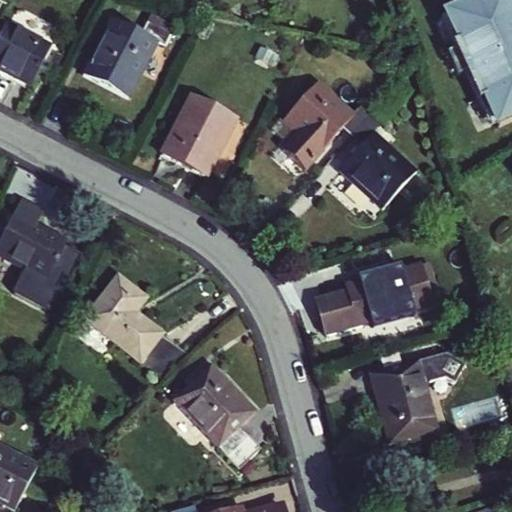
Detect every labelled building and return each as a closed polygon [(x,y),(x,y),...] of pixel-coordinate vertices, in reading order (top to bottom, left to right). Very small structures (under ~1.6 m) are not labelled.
[(511,13),(506,0),(465,0),(441,11),(454,40),(447,43),(450,50),(469,94),(472,100),(479,98),(491,127),(511,117),(511,33),(509,27),(511,25),(511,13)] [(148,22),(141,34),(112,19),(83,76),(127,99),(157,42),(165,47),(171,34),(148,22)] [(49,47),(5,25),(0,34),(0,70),(30,86),(49,47)] [(469,94),(450,50),(444,53),(463,96),(469,94)] [(352,115),(317,83),(282,121),(296,135),(281,152),(301,170),(341,127),(352,137),(370,116),(360,107),(352,115)] [(370,116),(352,137),(362,146),(339,171),(381,211),(416,172),(373,133),(402,102),(391,93),(370,116)] [(183,168),(214,108),(191,96),(160,155),(183,168)] [(235,119),(214,108),(183,168),(204,178),(235,119)] [(56,296),(68,272),(56,266),(67,244),(36,228),(43,215),(21,203),(0,243),(0,258),(45,282),(42,289),(56,296)] [(346,292),(315,300),(324,336),(373,323),(376,334),(401,326),(398,315),(430,306),(418,265),(387,274),(388,277),(379,279),(378,276),(344,286),(346,292)] [(145,300),(118,279),(85,320),(164,383),(189,359),(134,314),(145,300)] [(447,355),(382,373),(386,385),(374,389),(389,444),(436,431),(425,389),(431,384),(445,380),(455,386),(466,367),(447,355)] [(255,414),(211,368),(175,402),(240,470),(260,451),(249,439),(248,441),(238,430),(255,414)] [(370,376),(374,389),(386,385),(382,373),(370,376)] [(14,511),(37,468),(0,447),(0,505),(12,511),(14,511)]
